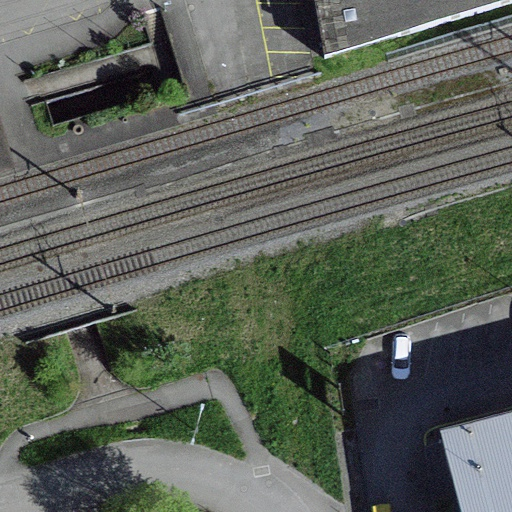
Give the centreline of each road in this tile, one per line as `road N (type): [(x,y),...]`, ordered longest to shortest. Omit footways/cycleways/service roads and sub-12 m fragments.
road 1 (residential): [(283,507),(235,482),(155,464),(123,464),(0,501)]
road 2 (unknown): [(411,511),(401,452),(408,419),(511,378)]
